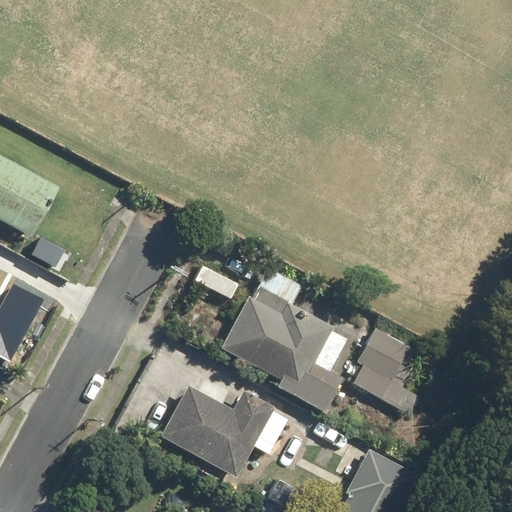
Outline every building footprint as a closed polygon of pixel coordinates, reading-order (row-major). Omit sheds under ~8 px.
[(0,156),(0,223),(29,239),(57,188),(0,156)] [(199,265),(190,283),(228,301),(236,283),(199,265)] [(304,294),(263,271),(219,350),(274,380),(270,388),(320,416),(339,381),(311,366),(332,329),(296,309),(304,294)] [(407,347),(375,329),(355,363),(360,366),(349,384),(403,417),(416,395),(399,385),(411,366),(400,359),(407,347)] [(184,382),(155,437),(233,479),(249,449),(265,458),(285,421),(236,395),(230,406),(184,382)] [(395,511),(414,472),(367,451),(338,511),(395,511)] [(277,479),(265,498),(283,509),(294,490),(277,479)]
